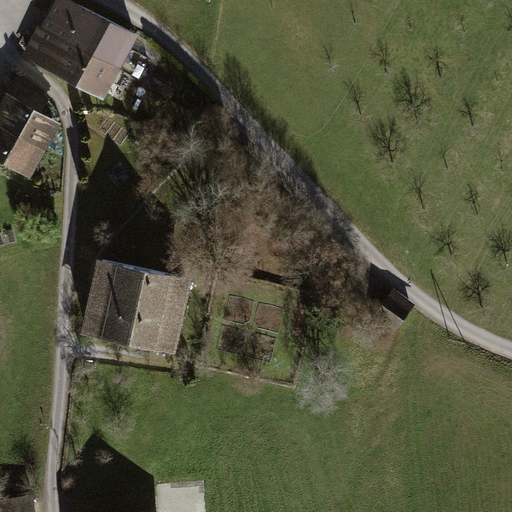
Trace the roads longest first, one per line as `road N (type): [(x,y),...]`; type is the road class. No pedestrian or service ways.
road 1 (unclassified): [(109,0),(181,51),(382,267),(444,316),(511,351)]
road 2 (track): [(53,511),(72,137),(60,99),(12,55),(0,29)]
